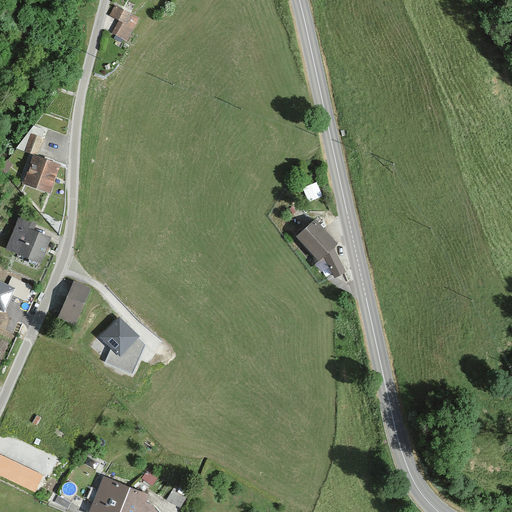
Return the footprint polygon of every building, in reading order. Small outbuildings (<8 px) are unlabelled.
[(119,20),(112,33),(127,41),(139,18),(115,6),(110,15),(119,20)] [(31,134),(25,151),(37,155),(43,138),(31,134)] [(59,165),(34,156),(24,183),(49,192),(59,165)] [(35,224),(20,218),(7,250),(40,263),(50,239),(32,231),(35,224)] [(338,244),(314,219),(295,236),(318,261),(324,257),(333,248),(338,244)] [(346,272),(333,248),(324,257),(334,278),(346,272)] [(0,282),(0,309),(4,311),(14,289),(0,282)] [(74,282),(59,317),(75,324),(90,289),(74,282)] [(119,318),(100,337),(111,347),(105,362),(132,373),(145,345),(137,338),(138,336),(119,318)] [(0,455),(0,473),(34,490),(41,475),(0,455)] [(147,471),(142,478),(151,485),(157,477),(147,471)] [(149,495),(103,478),(89,511),(156,511),(153,505),(146,502),(149,495)] [(175,488),(167,500),(180,508),(188,496),(175,488)] [(58,496),(54,502),(68,509),(71,503),(58,496)]
